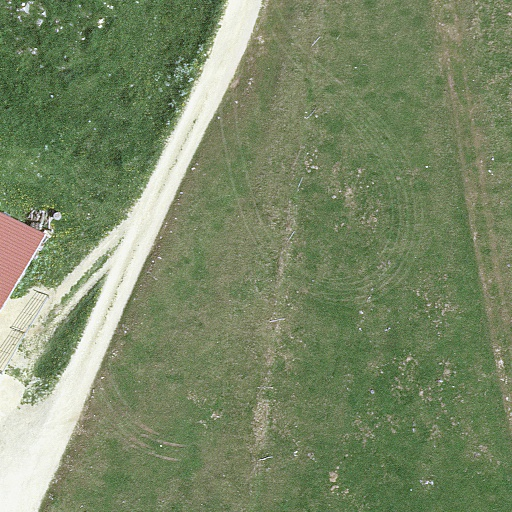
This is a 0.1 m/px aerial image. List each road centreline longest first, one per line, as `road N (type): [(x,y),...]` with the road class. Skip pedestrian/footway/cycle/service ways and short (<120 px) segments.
road 1 (track): [(10,511),(245,0)]
road 2 (track): [(511,289),(455,0)]
